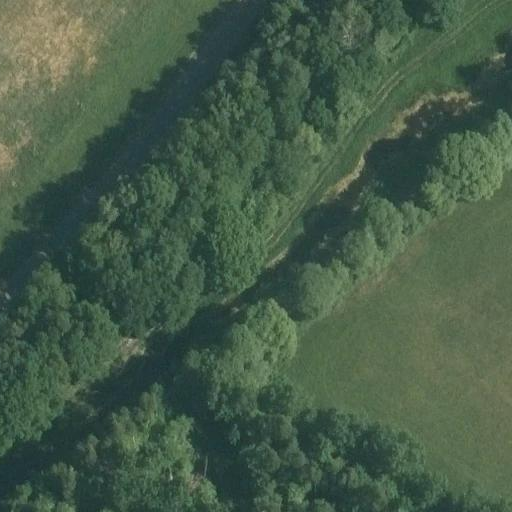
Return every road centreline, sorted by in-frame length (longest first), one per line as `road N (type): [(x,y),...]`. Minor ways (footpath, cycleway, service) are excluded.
road 1 (track): [(24,511),(180,384)]
road 2 (track): [(235,511),(180,384)]
